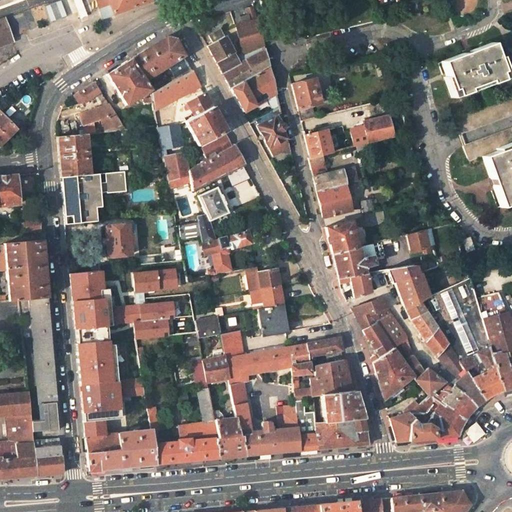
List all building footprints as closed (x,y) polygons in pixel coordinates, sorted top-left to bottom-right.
[(49,22),(65,16),(59,0),(43,6),(49,22)] [(80,0),(72,0),(79,16),(82,15),(86,14),(80,0)] [(96,0),(103,17),(135,5),(149,0),(96,0)] [(253,7),(245,9),(247,21),(235,24),(242,54),(234,57),(238,64),(221,74),(229,88),(268,67),(253,7)] [(2,19),(0,19),(0,40),(9,37),(2,19)] [(208,36),(211,43),(206,46),(221,74),(238,64),(234,57),(227,45),(229,43),(228,41),(226,42),(219,29),(208,36)] [(143,81),(166,67),(171,74),(173,73),(175,79),(190,70),(174,40),(165,37),(130,59),(143,81)] [(490,43),(440,61),(450,89),(452,88),(455,96),(467,92),(466,88),(487,80),(489,84),(500,80),(498,72),(500,71),(490,43)] [(106,75),(125,105),(149,90),(143,81),(130,59),(106,75)] [(332,72),(345,69),(343,63),(330,66),(332,72)] [(241,112),(266,98),(270,111),(278,107),(268,67),(229,88),(241,112)] [(152,111),(199,85),(190,70),(175,79),(150,93),(152,111)] [(319,104),(312,79),(290,84),(299,121),(312,118),(309,106),(319,104)] [(79,92),(85,101),(99,92),(96,87),(97,86),(95,82),(79,92)] [(203,93),(184,103),(185,104),(182,105),(185,111),(189,110),(191,114),(188,115),(190,118),(210,106),(203,93)] [(456,133),(511,112),(511,96),(451,119),(456,133)] [(82,126),(111,116),(107,104),(82,113),(79,116),(82,126)] [(183,122),(197,145),(224,131),(210,106),(183,122)] [(402,112),(387,116),(392,137),(407,134),(402,112)] [(279,113),(255,126),(272,157),(282,151),(283,152),(285,153),(287,153),(289,153),(279,113)] [(0,114),(0,143),(15,129),(0,114)] [(326,135),(325,130),(303,136),(308,157),(306,158),(307,159),(321,156),(324,155),(324,154),(354,146),(367,143),(392,137),(387,116),(362,122),(363,126),(326,135)] [(179,125),(156,130),(166,181),(188,176),(187,170),(179,125)] [(511,129),(462,148),(467,162),(480,157),(499,208),(511,202),(511,129)] [(88,174),(84,134),(56,137),(59,177),(88,174)] [(224,136),(196,151),(197,153),(194,154),(197,160),(199,158),(201,162),(187,170),(188,176),(188,182),(190,191),(243,166),(232,146),(230,147),(224,136)] [(356,152),(368,149),(367,143),(354,146),(356,152)] [(310,170),(324,166),(321,156),(307,159),(310,170)] [(326,174),(324,166),(310,170),(311,177),(326,174)] [(351,167),(341,170),(344,184),(355,182),(351,167)] [(344,184),(341,170),(326,174),(311,177),(315,191),(344,184)] [(88,174),(59,177),(64,224),(96,221),(95,215),(101,214),(98,198),(95,198),(95,193),(94,188),(103,187),(104,192),(120,190),(118,171),(88,174)] [(0,205),(16,204),(14,175),(0,176),(0,205)] [(167,184),(167,187),(188,182),(188,176),(166,181),(167,184)] [(159,185),(161,203),(170,202),(167,187),(167,184),(159,185)] [(321,217),(351,210),(344,184),(315,191),(321,217)] [(194,216),(196,221),(193,221),(198,236),(200,244),(213,240),(207,221),(226,212),(222,205),(224,204),(223,202),(225,200),(223,195),(221,196),(219,194),(218,195),(214,187),(195,195),(203,214),(194,216)] [(371,210),(368,199),(359,202),(362,212),(371,210)] [(38,218),(21,219),(22,233),(39,231),(38,218)] [(193,221),(174,225),(178,240),(198,236),(193,221)] [(357,247),(349,221),(324,228),(330,254),(357,247)] [(126,223),(104,225),(107,256),(130,254),(129,243),(132,242),(131,234),(127,235),(126,223)] [(424,229),(426,247),(432,246),(430,228),(424,229)] [(405,234),(409,250),(421,247),(423,252),(427,251),(422,230),(405,234)] [(213,240),(200,244),(203,255),(210,252),(213,269),(206,271),(207,276),(230,272),(226,253),(227,253),(225,246),(234,244),(235,246),(249,242),(246,231),(213,240)] [(472,250),(467,238),(460,241),(464,253),(472,250)] [(40,240),(2,244),(3,252),(0,252),(0,270),(4,270),(7,301),(16,300),(30,299),(45,297),(40,240)] [(168,247),(163,252),(170,262),(181,261),(178,245),(168,247)] [(367,256),(364,245),(357,247),(360,258),(367,256)] [(367,256),(360,258),(357,247),(330,254),(337,279),(363,272),(362,267),(376,263),(374,257),(371,258),(370,255),(367,256)] [(457,261),(459,270),(465,268),(462,260),(457,261)] [(153,324),(150,289),(182,285),(183,289),(181,290),(184,307),(182,308),(184,319),(192,318),(181,261),(170,262),(171,270),(131,274),(134,300),(128,300),(131,320),(136,319),(136,327),(153,326),(153,324)] [(424,271),(421,263),(405,266),(408,277),(416,274),(424,271)] [(134,300),(131,274),(131,266),(122,267),(124,279),(128,300),(134,300)] [(338,285),(349,282),(353,297),(392,282),(408,277),(405,266),(363,272),(337,279),(338,285)] [(274,268),(245,274),(248,290),(250,290),(277,284),(274,268)] [(465,268),(459,270),(462,280),(467,277),(465,268)] [(392,282),(403,309),(403,308),(408,319),(425,311),(419,301),(426,298),(416,274),(408,277),(392,282)] [(491,396),(501,391),(486,340),(467,277),(462,280),(426,298),(419,301),(425,311),(483,400),(491,396)] [(113,301),(128,389),(142,387),(138,364),(136,354),(135,343),(134,338),(132,328),(124,279),(69,284),(75,358),(90,356),(85,302),(92,297),(106,296),(113,301)] [(278,304),(281,304),(277,284),(250,290),(253,309),(256,308),(278,304)] [(33,333),(41,420),(29,421),(30,431),(56,429),(45,297),(30,299),(33,333)] [(359,325),(375,353),(370,357),(371,362),(393,346),(400,341),(405,338),(403,333),(378,298),(349,308),(359,325)] [(20,334),(33,333),(30,299),(16,300),(20,334)] [(278,304),(256,308),(261,336),(283,332),(278,304)] [(408,319),(423,340),(421,340),(445,367),(435,377),(442,381),(443,382),(446,381),(447,381),(449,383),(474,405),(480,402),(483,400),(425,311),(408,319)] [(486,340),(488,345),(501,391),(506,389),(511,387),(511,384),(505,355),(511,354),(511,326),(506,313),(497,316),(496,311),(487,313),(489,318),(486,319),(492,339),(486,340)] [(215,317),(193,321),(195,332),(196,338),(218,334),(215,317)] [(195,332),(193,321),(153,324),(153,326),(136,327),(132,328),(134,338),(139,338),(195,332)] [(238,332),(218,334),(222,354),(222,358),(240,355),(242,354),(238,332)] [(317,359),(317,354),(340,349),(337,337),(305,343),(306,359),(309,358),(310,360),(317,359)] [(408,358),(403,362),(393,346),(371,362),(382,398),(411,377),(413,379),(422,372),(417,363),(412,356),(408,347),(405,338),(400,341),(409,355),(408,356),(408,358)] [(287,346),(290,375),(305,373),(308,372),(306,359),(305,343),(287,346)] [(287,346),(270,349),(273,371),(275,371),(275,370),(275,369),(289,366),(287,346)] [(243,374),(244,374),(256,372),(269,370),(270,371),(273,371),(270,349),(242,354),(240,355),(243,374)] [(201,363),(204,382),(226,378),(222,358),(222,354),(214,355),(214,358),(200,361),(201,363)] [(222,358),(226,378),(243,374),(240,355),(222,358)] [(308,378),(309,389),(298,390),(297,380),(290,380),(291,383),(292,392),(293,400),(301,399),(308,399),(311,398),(311,396),(315,396),(320,395),(320,394),(349,391),(345,370),(342,359),(312,365),(314,377),(308,378)] [(197,401),(202,422),(176,425),(178,441),(156,442),(155,430),(157,429),(154,407),(146,409),(149,430),(153,464),(217,458),(209,412),(204,382),(201,363),(192,365),(197,401)] [(94,397),(91,366),(76,367),(82,437),(83,437),(112,433),(111,430),(103,431),(100,397),(94,397)] [(435,377),(424,369),(422,372),(413,379),(427,394),(431,391),(442,381),(435,377)] [(244,374),(245,381),(257,379),(256,372),(244,374)] [(226,378),(227,384),(240,382),(245,381),(244,374),(243,374),(226,378)] [(474,405),(449,383),(447,385),(443,382),(442,381),(431,391),(463,420),(468,414),(474,405)] [(260,430),(250,431),(240,382),(227,384),(233,417),(236,432),(239,432),(243,456),(298,451),(293,406),(275,407),(276,429),(269,429),(268,422),(267,421),(261,422),(260,423),(260,430)] [(320,395),(322,418),(318,418),(319,422),(361,418),(353,390),(349,391),(320,394),(320,395)] [(416,404),(408,411),(413,417),(412,418),(415,422),(425,421),(433,427),(435,438),(455,435),(458,429),(463,420),(431,391),(427,394),(416,404)] [(0,478),(34,475),(31,440),(30,431),(29,421),(26,392),(0,393),(0,415),(4,416),(7,441),(0,441),(0,478)] [(313,419),(303,420),(301,399),(293,400),(293,406),(298,451),(317,449),(314,423),(313,419)] [(401,411),(402,413),(388,418),(395,441),(407,440),(408,423),(412,418),(413,417),(408,411),(416,404),(413,401),(401,411)] [(209,412),(217,458),(243,456),(239,432),(236,432),(233,417),(221,418),(221,415),(219,412),(216,411),(209,412)] [(319,422),(314,423),(317,449),(365,444),(364,425),(361,418),(319,422)] [(409,440),(435,438),(433,427),(425,421),(415,422),(412,418),(408,423),(407,440),(409,440)] [(112,433),(83,437),(87,470),(153,464),(149,430),(136,431),(135,429),(132,429),(132,431),(112,433)] [(60,473),(57,437),(31,440),(34,475),(60,473)] [(413,511),(461,511),(468,504),(460,490),(438,492),(439,509),(413,511)] [(438,492),(389,497),(391,511),(413,511),(439,509),(438,492)] [(380,511),(379,498),(352,501),(354,511),(380,511)] [(317,511),(354,511),(352,501),(317,504),(317,511)]
